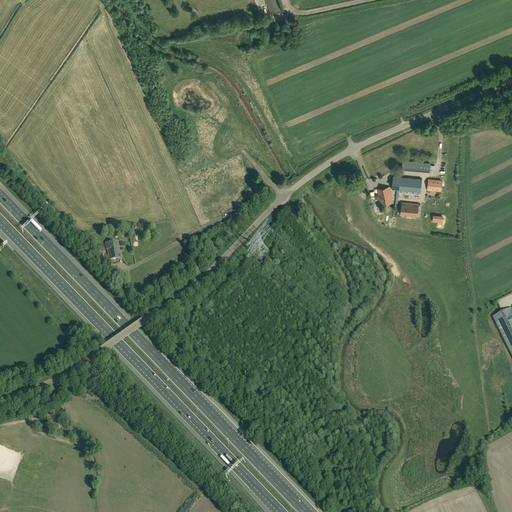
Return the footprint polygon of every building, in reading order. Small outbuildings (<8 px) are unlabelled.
[(265,0),(270,13),(280,10),(276,0),(265,0)] [(429,172),(430,163),(403,161),(402,169),(429,172)] [(393,176),(392,189),(421,192),(422,179),(393,176)] [(441,191),(442,180),(428,179),(427,190),(441,191)] [(389,187),(377,189),(381,205),(393,202),(389,187)] [(400,215),(417,217),(419,203),(402,202),(400,215)] [(118,241),(106,243),(107,250),(109,260),(121,258),(118,241)] [(501,313),(493,317),(509,350),(511,349),(511,351),(511,308),(511,309),(511,308),(503,312),(501,313)]
